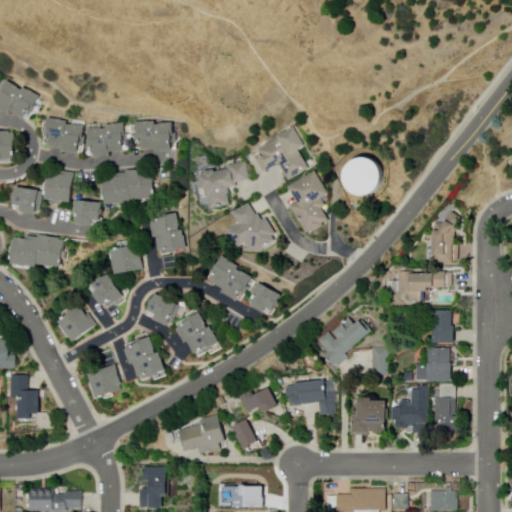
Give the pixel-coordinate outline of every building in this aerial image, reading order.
[(0,108),(13,116),(15,113),(27,120),(32,111),(35,113),(44,98),(27,88),(25,91),(10,83),(9,85),(6,84),(0,94),(0,99),(3,101),(0,106),(0,108)] [(82,155),(84,144),(87,145),(89,127),(71,125),(72,122),(53,120),(52,129),(50,129),(48,139),(54,139),(53,148),(67,150),(67,153),(82,155)] [(161,154),(176,153),(176,142),(179,142),(177,124),(159,126),(159,122),(140,124),(141,135),(139,135),(139,144),(145,143),(146,151),(160,150),(161,154)] [(114,158),(113,154),(128,153),(127,143),(129,143),(129,135),(130,135),(129,125),(110,126),(110,129),(93,131),(93,141),(91,141),(92,151),(97,150),(98,159),(114,158)] [(259,150),(293,128),(305,146),(297,152),(309,169),(291,181),(280,164),(267,173),(257,158),(262,155),(259,150)] [(0,132),(13,132),(13,134),(18,134),(20,161),(0,161),(0,132)] [(348,198),(375,196),(372,159),(346,161),(348,198)] [(203,177),(208,176),(207,172),(216,170),(217,172),(230,170),(229,166),(245,162),(249,180),(237,183),(238,187),(230,189),(231,194),(229,194),(232,205),(215,209),(212,198),(211,199),(208,189),(206,190),(203,177)] [(135,204),(135,201),(159,199),(156,170),(129,172),(129,174),(107,176),(110,207),(135,204)] [(289,188),(314,171),(329,194),(321,199),(326,206),(322,208),(330,220),(323,224),(325,226),(315,233),(313,231),(309,234),(291,206),(298,202),(289,188)] [(63,173),(79,174),(76,204),(52,202),(54,185),(52,185),(53,174),(63,175),(63,173)] [(22,189),(44,192),(42,207),(41,207),(40,216),(26,214),(27,207),(20,207),(22,189)] [(79,201),(107,205),(105,223),(97,222),(96,228),(81,226),(82,223),(77,222),(79,201)] [(235,214),(250,205),(257,216),(258,215),(262,221),(266,219),(276,235),(272,237),(276,242),(262,251),(259,246),(251,251),(247,245),(241,248),(232,233),(242,226),(235,214)] [(455,213),(467,219),(463,226),(465,227),(460,234),(461,246),(463,246),(463,264),(440,264),(439,225),(448,224),(455,213)] [(172,255),(191,251),(187,231),(184,232),(180,214),(162,218),(162,221),(153,223),(156,239),(160,238),(163,252),(171,250),(172,255)] [(17,266),(43,269),(43,266),(66,269),(69,243),(64,242),(65,239),(44,237),(44,239),(31,238),(31,241),(20,239),(17,266)] [(120,277),(148,271),(142,246),(115,252),(120,277)] [(239,267),(237,270),(253,279),(245,294),(242,292),(236,302),(222,294),(224,291),(208,282),(222,258),(239,267)] [(398,284),(404,284),(404,274),(417,273),(417,276),(439,276),(439,273),(452,273),(452,274),(456,274),(456,289),(442,289),(442,291),(435,291),(435,293),(428,293),(428,304),(415,304),(415,297),(404,297),(404,293),(398,293),(398,284)] [(103,308),(120,292),(103,274),(86,289),(103,308)] [(101,287),(106,283),(105,282),(109,279),(110,280),(115,276),(128,295),(127,296),(129,298),(112,310),(110,307),(108,308),(99,296),(105,292),(101,287)] [(247,302),(257,284),(262,286),(262,285),(283,297),(274,312),(267,308),(264,314),(251,306),(252,304),(247,302)] [(156,313),(163,297),(185,306),(176,326),(173,325),(172,328),(159,322),(162,315),(156,313)] [(93,315),(102,327),(79,344),(63,323),(84,307),(91,316),(93,315)] [(438,312),(458,312),(458,328),(461,328),(461,345),(438,345),(438,312)] [(195,356),(202,352),(204,355),(221,346),(211,328),(208,330),(199,314),(189,320),(188,318),(181,322),(184,326),(176,331),(184,345),(187,343),(195,356)] [(357,322),(361,327),(366,322),(376,333),(351,355),(353,357),(341,368),(331,356),(333,354),(324,343),(335,334),(342,343),(345,340),(341,335),(357,322)] [(145,379),(153,376),(155,380),(173,373),(166,355),(163,356),(157,339),(147,343),(146,341),(130,347),(137,367),(140,366),(145,379)] [(0,370),(0,344),(3,344),(3,342),(14,342),(15,357),(21,356),(21,370),(0,370)] [(393,377),(377,377),(376,349),(393,349),(393,377)] [(431,350),(455,350),(455,365),(458,365),(459,384),(433,384),(433,382),(421,382),(420,366),(432,366),(431,350)] [(103,401),(128,392),(126,387),(128,386),(121,367),(94,377),(103,401)] [(16,377),(33,377),(33,393),(44,393),(44,416),(36,416),(36,422),(23,422),(23,400),(16,400),(16,377)] [(286,387),(326,382),(327,394),(335,393),(337,415),(321,417),(319,404),(292,408),(291,398),(287,399),(286,387)] [(444,387),(461,386),(462,418),(465,418),(465,433),(440,434),(440,400),(444,400),(444,387)] [(419,391),(419,387),(432,387),(432,426),(431,426),(431,434),(416,434),(416,430),(400,430),(400,423),(396,423),(396,409),(402,409),(402,402),(415,401),(415,391),(419,391)] [(241,398),(252,392),(255,398),(270,389),(279,406),(267,413),(264,408),(251,415),(241,398)] [(355,437),(355,418),(364,417),(364,400),(377,400),(377,403),(393,403),(393,425),(391,425),(391,435),(374,435),(374,437),(355,437)] [(181,432),(203,426),(201,421),(218,416),(226,443),(220,445),(222,451),(202,457),(200,450),(187,454),(181,432)] [(232,429),(247,421),(259,443),(244,452),(232,429)] [(145,466),(167,467),(167,493),(162,493),(162,506),(149,506),(141,506),(141,487),(147,488),(147,480),(149,480),(149,479),(145,479),(145,466)] [(32,508),(55,509),(55,510),(68,510),(68,508),(83,508),(83,491),(67,490),(67,493),(55,493),(55,488),(32,488),(32,508)] [(435,511),(435,494),(450,493),(450,489),(457,489),(457,493),(461,493),(461,501),(463,500),(463,511),(435,511)] [(358,491),(391,491),(391,511),(343,511),(343,497),(358,497),(358,491)] [(392,495),(392,510),(407,510),(407,495),(392,495)] [(400,511),(400,496),(414,496),(414,511),(400,511)]
